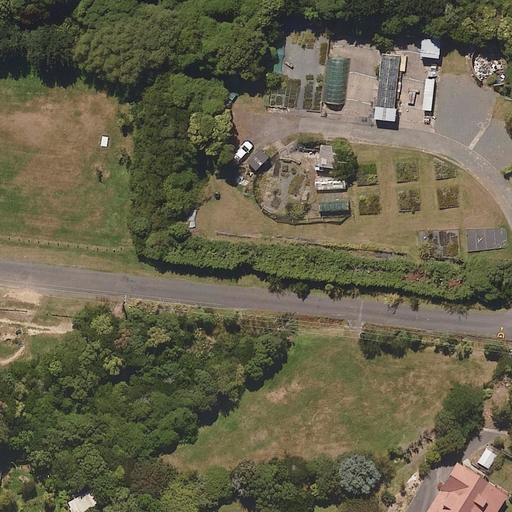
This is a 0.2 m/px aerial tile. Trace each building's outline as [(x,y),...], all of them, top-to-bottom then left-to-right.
[(440,40),(422,39),(421,56),(439,57),(440,40)] [(398,56),(381,55),(380,76),(374,76),(373,120),(396,120),(398,56)] [(341,145),(320,145),(320,169),(341,169),(341,145)] [(269,157),(257,147),(243,164),(254,173),(269,157)] [(500,452),(488,446),(479,463),(491,470),(500,452)] [(499,511),(509,497),(460,465),(429,511),(499,511)] [(83,511),(96,507),(91,493),(73,500),(77,511),(83,511)]
